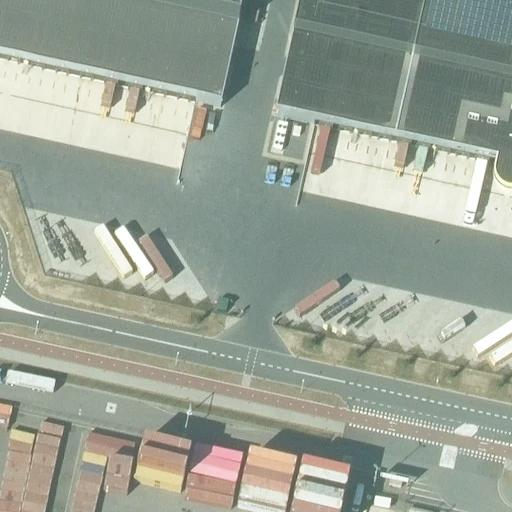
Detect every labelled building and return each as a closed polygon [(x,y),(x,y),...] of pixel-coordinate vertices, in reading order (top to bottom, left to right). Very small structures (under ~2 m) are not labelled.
[(0,0),(0,59),(12,62),(24,65),(37,68),(62,73),(86,79),(109,84),(134,89),(145,92),(159,95),(184,100),(194,102),(220,108),(243,0),(0,0)] [(511,0),(299,0),(273,117),(314,125),(324,128),(344,132),(354,134),(363,136),(383,141),(402,145),(422,149),(432,151),(441,153),(461,158),(481,162),(494,165),(493,169),(491,177),(491,183),(494,189),(499,194),(506,197),(511,197),(511,0)] [(286,125),(278,123),(272,149),(280,151),(286,125)] [(2,511),(12,511),(51,511),(64,421),(40,418),(39,426),(14,423),(2,511)] [(289,511),(339,511),(347,478),(272,461),(271,469),(244,463),(246,453),(170,436),(168,444),(114,433),(106,472),(133,478),(130,489),(181,500),(187,471),(214,477),(208,505),(232,510),(236,493),(291,505),(289,511)] [(401,483),(389,480),(388,486),(400,489),(401,483)]
